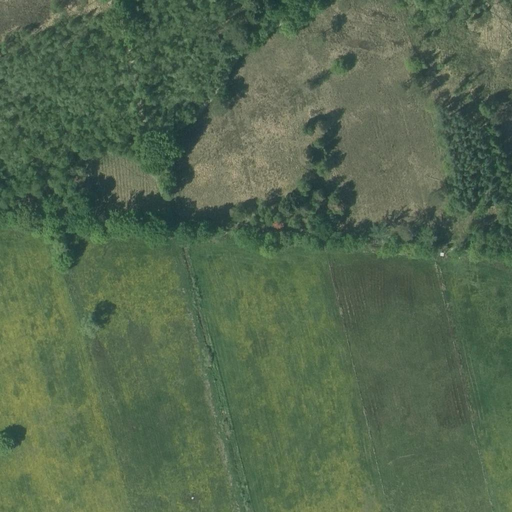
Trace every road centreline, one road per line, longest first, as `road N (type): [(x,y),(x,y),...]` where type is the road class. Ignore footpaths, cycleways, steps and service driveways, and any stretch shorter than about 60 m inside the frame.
road 1 (track): [(166,221),(464,245)]
road 2 (track): [(406,0),(464,245)]
road 3 (track): [(317,0),(247,47),(194,122),(167,136),(147,133)]
road 4 (track): [(0,207),(166,221)]
road 5 (track): [(147,133),(114,0)]
